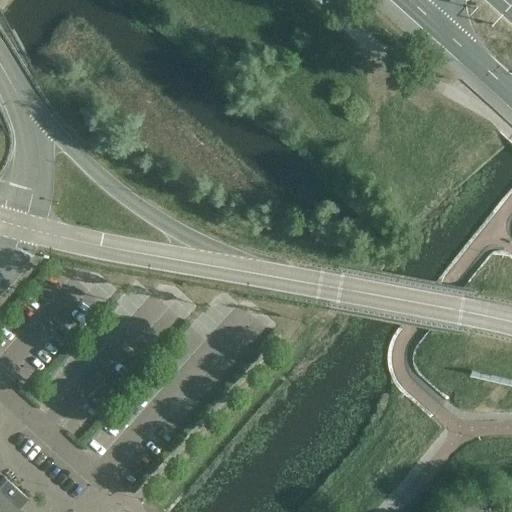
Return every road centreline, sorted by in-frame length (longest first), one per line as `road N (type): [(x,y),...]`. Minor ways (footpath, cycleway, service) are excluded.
road 1 (residential): [(0,387),(107,482)]
road 2 (trunk): [(421,11),(511,93)]
